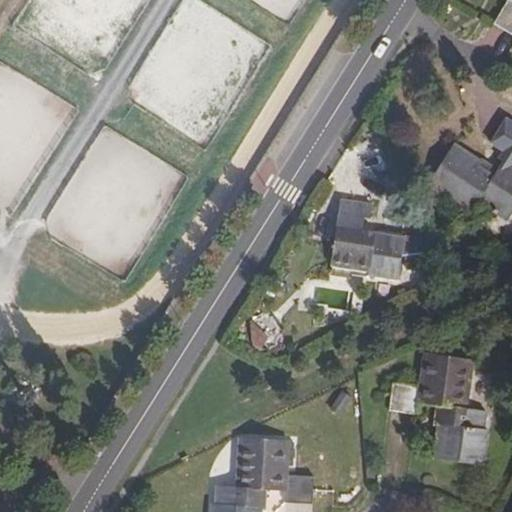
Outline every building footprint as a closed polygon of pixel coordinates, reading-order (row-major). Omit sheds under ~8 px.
[(511,2),(509,0),(494,25),(511,35),(511,2)] [(454,147),(428,187),(472,214),(478,204),(508,222),(511,216),(511,167),(511,166),(511,125),(506,122),(492,143),(508,153),(492,178),(479,169),(481,165),(454,147)] [(371,209),(340,204),(330,267),(367,272),(367,277),(398,281),(404,239),(361,233),(363,220),(369,220),(371,209)] [(473,362),(425,355),(420,390),(393,386),(390,412),(416,416),(418,406),(440,408),(433,459),(482,467),(488,431),(483,431),(486,413),(467,411),(473,362)] [(288,442),(239,439),(237,489),(216,487),(215,505),(211,505),(210,511),(259,511),(261,492),(285,493),(285,505),(311,506),(313,479),(287,477),(288,442)]
